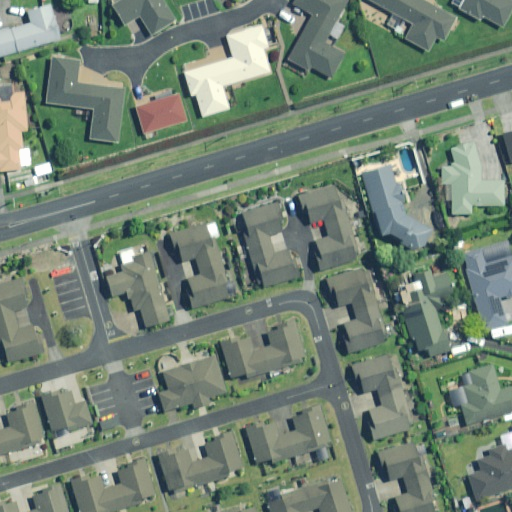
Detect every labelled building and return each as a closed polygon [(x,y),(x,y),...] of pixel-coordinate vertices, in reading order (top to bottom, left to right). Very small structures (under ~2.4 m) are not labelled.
[(162,0),(117,0),(110,5),(123,25),(138,15),(151,35),(175,20),(162,0)] [(294,0),(293,3),(312,13),(287,58),(309,70),(311,66),(330,76),(343,52),(323,41),(345,0),(294,0)] [(370,0),(412,23),(404,37),(428,50),(436,36),(441,40),(454,16),(425,0),(370,0)] [(464,0),(461,7),(481,18),(483,15),(503,25),(511,9),(511,2),(508,0),(464,0)] [(0,57),(61,40),(51,5),(27,12),(31,24),(0,32),(0,57)] [(232,57),(184,72),(191,96),(196,94),(203,116),(229,108),(222,85),(269,71),(262,49),(267,47),(261,26),(226,37),(232,57)] [(79,59),(51,56),(44,103),(93,109),(90,138),(117,142),(124,88),(76,82),(79,59)] [(0,85),(0,172),(22,171),(19,132),(28,132),(25,93),(13,93),(12,85),(0,85)] [(177,93),(134,107),(143,133),(186,120),(177,93)] [(511,131),(503,135),(511,163),(511,162),(511,131)] [(442,185),(445,184),(445,201),(452,201),(452,215),(472,214),(472,207),(505,205),(504,181),(481,182),(480,140),(450,150),(450,159),(455,159),(455,167),(449,168),(441,168),(442,185)] [(361,175),(381,236),(411,251),(423,248),(432,230),(405,214),(402,205),(407,203),(401,184),(396,186),(389,166),(361,175)] [(362,259),(340,184),(298,197),(303,215),(307,213),(311,225),(324,221),(329,238),(314,242),(322,270),(362,259)] [(241,213),(246,230),(241,232),(257,289),(262,288),(301,277),(293,249),(274,254),(269,237),(287,232),(279,203),(241,213)] [(213,239),(208,224),(173,235),(181,263),(196,258),(201,275),(186,280),(195,308),(230,298),(213,239)] [(500,298),(505,296),(506,300),(511,298),(511,247),(510,240),(481,248),(462,254),(484,331),(507,324),(500,298)] [(149,253),(135,257),(132,247),(116,252),(120,269),(122,274),(107,278),(113,297),(128,292),(134,311),(140,309),(146,328),(169,320),(149,253)] [(381,316),(368,268),(327,280),(332,298),(336,297),(339,307),(352,303),(357,321),(344,324),(347,336),(344,337),(349,353),(384,343),(383,340),(395,336),(389,313),(381,316)] [(403,290),(405,298),(399,300),(417,352),(426,349),(429,358),(450,351),(432,301),(453,294),(446,274),(433,279),(430,270),(414,276),(417,285),(403,290)] [(27,309),(25,301),(29,300),(24,279),(20,280),(0,285),(0,348),(4,347),(8,362),(39,353),(43,352),(39,335),(35,336),(32,326),(18,329),(14,313),(27,309)] [(276,328),(276,331),(268,333),(272,347),(253,352),(250,338),(238,342),(237,339),(221,343),(222,346),(231,379),(246,375),(247,378),(285,368),(305,362),(295,325),(294,323),(276,328)] [(391,355),(351,367),(357,384),(360,383),(363,394),(377,390),(382,407),(368,411),(377,439),(413,428),(391,355)] [(226,392),(215,356),(163,372),(168,391),(159,394),(164,412),(192,403),(193,408),(209,404),(207,398),(226,392)] [(511,387),(500,391),(493,366),(462,374),(466,388),(449,392),(453,408),(461,406),(466,425),(511,412),(511,387)] [(75,405),(71,389),(42,397),(51,432),(67,428),(68,431),(93,425),(87,402),(75,405)] [(25,443),(45,438),(36,406),(6,414),(10,429),(0,431),(0,454),(27,448),(25,443)] [(314,451),(317,462),(329,459),(326,448),(332,447),(322,408),(292,416),(296,432),(279,436),(275,422),(247,429),(256,466),(314,451)] [(213,439),(214,442),(204,446),(208,458),(191,464),(187,451),(175,454),(174,451),(158,456),(159,460),(169,491),(173,490),(174,494),(227,476),(226,473),(243,468),(232,436),(231,433),(213,439)] [(511,442),(489,450),(491,456),(477,461),(480,472),(468,477),(476,502),(511,490),(511,442)] [(383,472),(386,471),(389,481),(403,477),(408,494),(394,498),(398,511),(434,511),(431,502),(434,501),(421,458),(419,459),(414,443),(381,453),(377,454),(383,472)] [(127,466),(128,469),(117,472),(121,485),(104,490),(100,477),(89,480),(88,477),(71,482),(79,511),(112,511),(140,504),(139,500),(154,495),(146,464),(145,461),(127,466)] [(307,511),(319,508),(320,511),(350,511),(341,481),(329,485),(327,481),(282,496),(283,500),(268,505),(270,511),(307,511)] [(44,492),(45,494),(34,497),(38,510),(32,511),(18,511),(15,503),(5,506),(4,503),(0,504),(0,511),(69,511),(62,489),(62,486),(44,492)]
